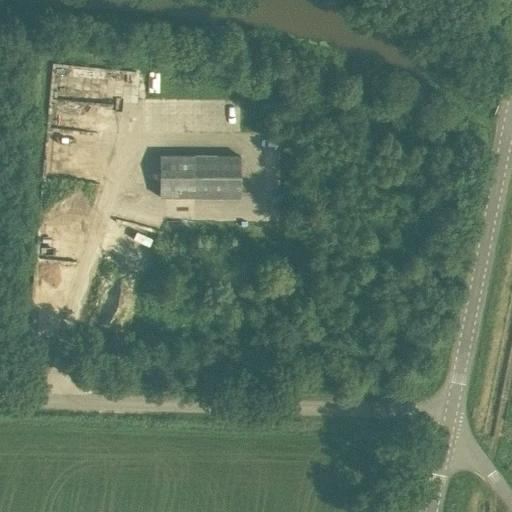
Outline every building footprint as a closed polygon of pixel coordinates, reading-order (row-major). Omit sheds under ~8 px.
[(104,82),(105,71),(84,70),(83,80),(104,82)] [(54,85),(73,86),(74,77),(55,76),(54,85)] [(270,148),(271,170),(285,169),(284,147),(270,148)] [(240,197),(240,156),(159,156),(159,196),(240,197)] [(271,197),(270,222),(287,223),(287,197),(271,197)]
